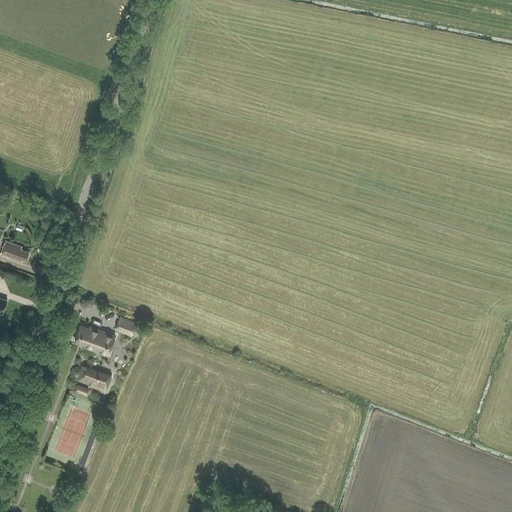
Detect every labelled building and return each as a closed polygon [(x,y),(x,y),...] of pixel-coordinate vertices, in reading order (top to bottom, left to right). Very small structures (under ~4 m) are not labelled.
[(25,260),(28,251),(21,248),(21,246),(5,241),(0,253),(21,261),(22,259),(25,260)] [(120,317),(115,330),(132,336),(136,323),(120,317)] [(79,325),(73,340),(78,342),(87,345),(86,348),(108,355),(114,335),(93,328),(93,330),(83,327),(79,325)] [(82,366),(77,380),(96,387),(101,373),(82,366)] [(78,385),(76,391),(86,395),(88,389),(78,385)]
